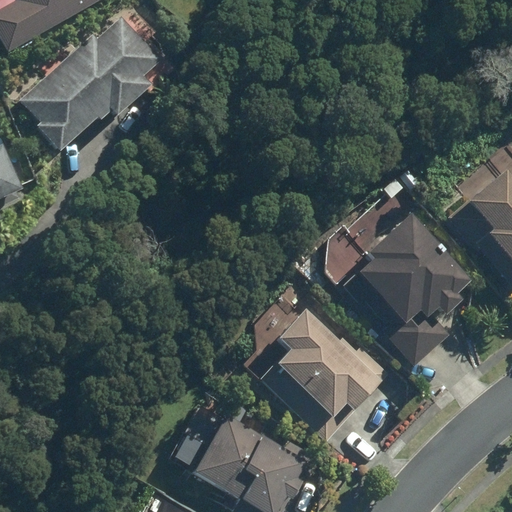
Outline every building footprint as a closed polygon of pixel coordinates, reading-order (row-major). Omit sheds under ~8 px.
[(0,0),(0,11),(15,40),(92,0),(0,0)] [(150,93),(174,69),(146,40),(140,46),(115,20),(92,42),(87,36),(16,105),(35,124),(30,129),(57,157),(106,110),(114,119),(145,88),(150,93)] [(0,189),(20,182),(0,126),(0,189)] [(408,192),(417,184),(403,168),(394,176),(408,192)] [(511,168),(500,179),(491,168),(454,201),(455,202),(437,218),(466,252),(469,248),(504,289),(511,281),(511,168)] [(444,291),(458,279),(398,212),(351,253),(355,257),(340,271),(344,276),(333,285),(351,306),(356,301),(379,327),(376,329),(408,367),(445,335),(429,317),(449,299),(444,291)] [(245,377),(315,443),(380,374),(353,348),(348,353),(332,338),(325,346),(284,308),(256,338),(267,348),(253,363),(256,366),(245,377)] [(281,441),(274,452),(209,416),(177,473),(227,501),(221,511),(275,511),(291,486),(297,489),(314,460),(281,441)]
